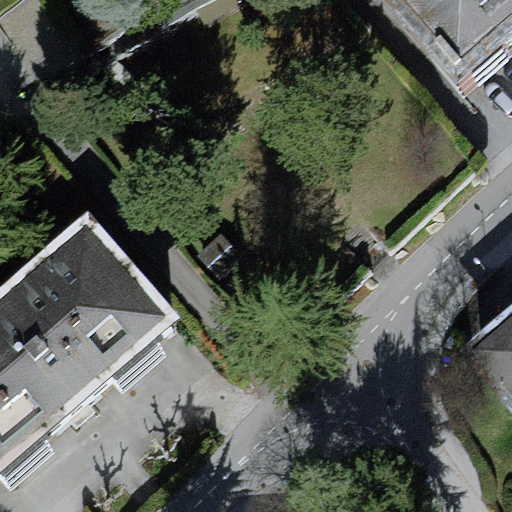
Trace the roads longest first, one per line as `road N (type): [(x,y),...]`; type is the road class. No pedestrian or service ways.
road 1 (residential): [(339,363),(511,196)]
road 2 (residential): [(339,363),(188,511)]
road 3 (residential): [(448,511),(339,363)]
